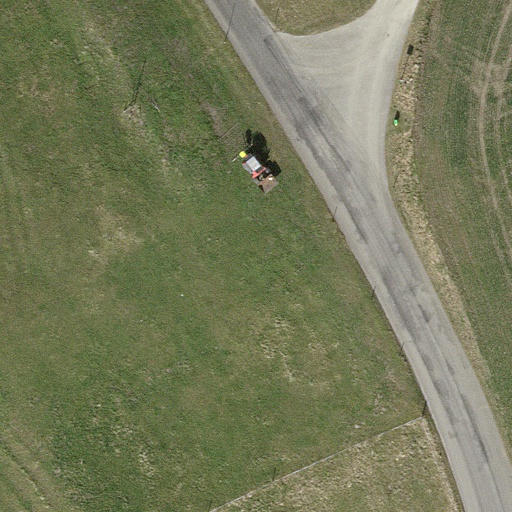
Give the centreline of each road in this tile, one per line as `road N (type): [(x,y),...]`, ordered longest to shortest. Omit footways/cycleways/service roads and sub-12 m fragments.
road 1 (residential): [(225,0),(310,126),(444,387),(487,511)]
road 2 (track): [(402,0),(384,43),(310,126)]
